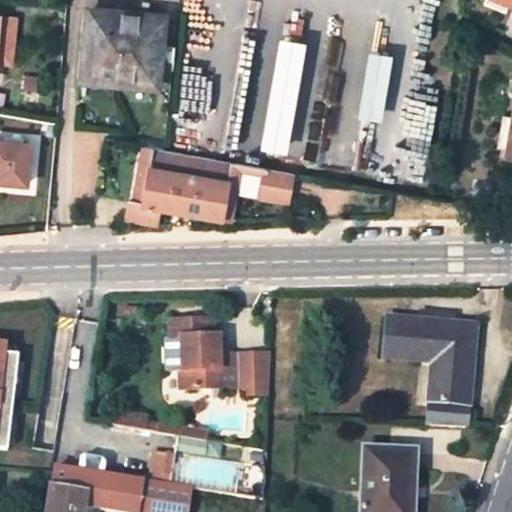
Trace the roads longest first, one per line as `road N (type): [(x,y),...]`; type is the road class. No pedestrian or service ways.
road 1 (residential): [(0,268),(511,258)]
road 2 (unknown): [(415,0),(391,182)]
road 3 (unknown): [(238,0),(217,150)]
